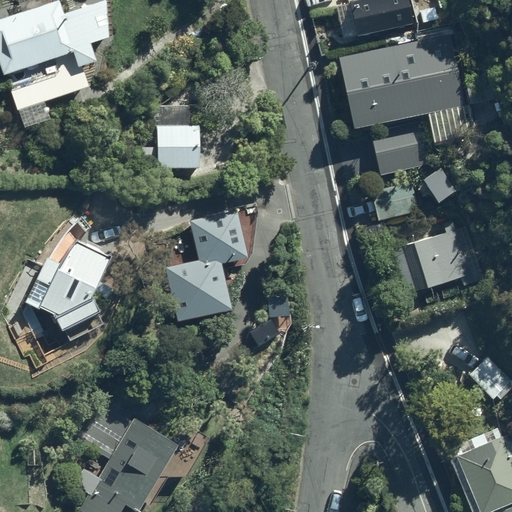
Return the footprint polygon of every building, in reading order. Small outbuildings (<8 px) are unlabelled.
[(19,0),(21,4),(0,11),(0,58),(16,104),(88,79),(78,55),(96,48),(89,33),(108,28),(105,0),(73,0),(68,1),(67,0),(19,0)] [(417,36),(338,49),(352,116),(426,105),(432,135),(475,130),(452,21),(416,28),(417,36)] [(198,155),(197,114),(188,116),(188,100),(157,101),(158,119),(155,119),(156,155),(198,155)] [(420,124),(370,129),(379,166),(430,162),(420,124)] [(370,186),(378,214),(417,203),(416,197),(425,194),(422,180),(411,183),(410,176),(370,186)] [(164,263),(176,311),(229,294),(220,251),(246,242),(235,199),(189,213),(198,250),(164,263)] [(104,245),(70,231),(55,257),(42,254),(21,296),(48,305),(65,337),(99,317),(90,304),(94,301),(88,292),(102,299),(109,283),(91,275),(104,245)] [(485,284),(466,231),(391,252),(403,292),(460,277),(462,288),(485,284)] [(130,423),(92,403),(68,440),(106,461),(97,478),(77,467),(74,474),(85,493),(79,504),(79,511),(80,511),(107,511),(118,505),(123,497),(135,502),(138,498),(146,503),(163,475),(184,473),(206,433),(178,421),(172,435),(133,418),(130,423)] [(483,510),(511,499),(511,430),(504,433),(501,426),(456,440),(458,446),(451,449),(475,509),(482,507),(483,510)]
